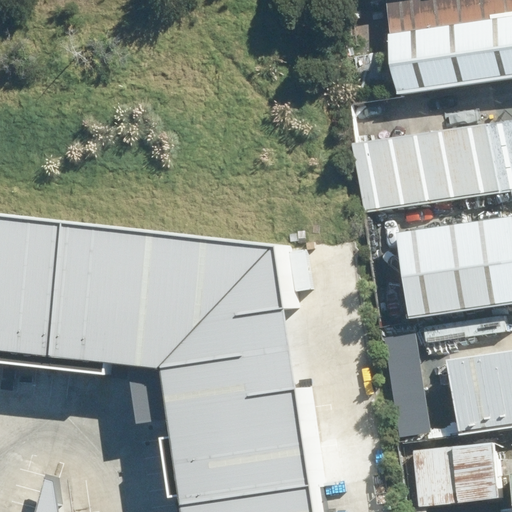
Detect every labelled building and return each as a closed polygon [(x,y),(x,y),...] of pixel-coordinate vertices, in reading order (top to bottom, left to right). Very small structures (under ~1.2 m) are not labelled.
[(511,0),(395,0),(409,95),(511,79),(511,0)] [(394,53),(363,57),(367,95),(397,93),(394,53)] [(511,124),(369,144),(378,209),(511,190),(511,124)] [(511,220),(407,235),(418,317),(511,304),(511,220)] [(0,352),(167,370),(183,511),(334,511),(301,251),(0,223),(0,352)] [(499,355),(446,361),(451,401),(504,395),(499,355)] [(511,474),(509,444),(426,453),(432,508),(511,499),(511,474)] [(27,511),(25,493),(19,511),(27,511)]
